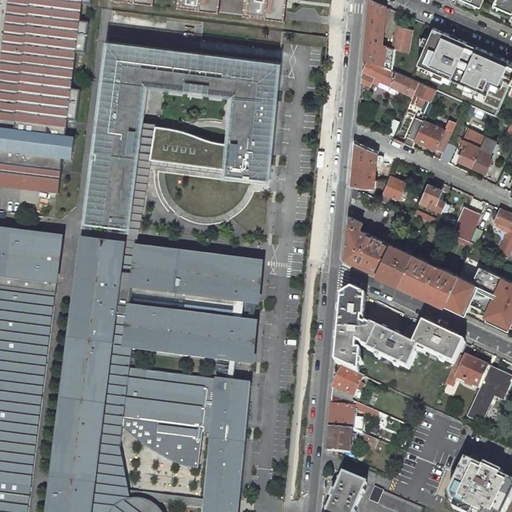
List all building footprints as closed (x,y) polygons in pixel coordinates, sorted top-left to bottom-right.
[(8,0),(0,70),(0,188),(60,196),(64,162),(74,163),(76,140),(67,139),(69,122),(77,122),(81,93),(73,91),(78,53),(85,54),(89,25),(82,24),(84,5),(91,6),(91,0),(8,0)] [(125,0),(132,1),(132,0),(135,0),(135,1),(155,4),(155,0),(179,0),(179,7),(198,10),(198,6),(200,6),(200,10),(220,12),(221,0),(245,0),(244,15),(285,20),(287,0),(125,0)] [(384,22),(386,6),(372,0),(369,0),(365,43),(382,45),(384,22)] [(511,0),(455,0),(454,3),(477,13),(483,1),(492,6),(491,9),(510,17),(511,14),(511,0)] [(391,70),(395,49),(409,52),(413,30),(398,25),(392,48),(382,45),(365,43),(364,57),(368,59),(391,70)] [(511,79),(511,61),(433,27),(418,63),(487,94),(483,103),(498,109),(511,81),(511,79)] [(103,40),(80,227),(128,233),(143,125),(148,88),(231,96),(227,142),(217,141),(207,140),(193,135),(176,129),(153,126),(148,161),(151,161),(223,169),(223,178),(271,183),(283,62),(249,58),(103,40)] [(391,85),(413,96),(415,93),(419,82),(391,70),(368,59),(362,72),(375,78),(391,85)] [(361,82),(371,86),(373,82),(375,78),(362,72),(361,82)] [(388,90),(391,85),(375,78),(373,82),(388,90)] [(415,93),(432,101),(437,90),(419,82),(415,93)] [(413,147),(416,141),(425,121),(418,118),(409,138),(406,144),(413,147)] [(393,136),(399,122),(392,119),(386,132),(393,136)] [(449,120),(444,130),(445,130),(436,149),(443,152),(447,144),(452,133),(456,123),(449,120)] [(508,135),(511,136),(511,123),(506,120),(503,126),(510,129),(508,135)] [(444,130),(425,121),(416,141),(436,150),(436,149),(445,130),(444,130)] [(136,259),(137,249),(151,161),(148,161),(153,126),(143,125),(128,233),(125,247),(124,257),(131,258),(136,259)] [(473,166),(486,137),(469,129),(458,151),(462,153),(459,160),(473,166)] [(486,137),(473,166),(486,172),(499,143),(486,137)] [(374,186),(377,153),(356,143),(352,184),(362,185),(374,186)] [(447,144),(443,152),(441,157),(448,161),(454,147),(447,144)] [(407,183),(391,176),(383,193),(399,199),(407,183)] [(442,190),(428,184),(420,202),(442,211),(445,202),(438,199),(442,190)] [(390,198),(382,194),(380,200),(387,204),(390,198)] [(464,206),(452,234),(470,241),(476,228),(481,214),(464,206)] [(498,254),(509,260),(511,253),(511,214),(501,209),(495,220),(498,222),(497,225),(501,227),(502,229),(508,232),(498,254)] [(437,220),(416,210),(414,216),(428,223),(434,225),(437,220)] [(363,222),(349,216),(345,258),(377,273),(391,244),(359,229),(363,222)] [(477,229),(471,241),(478,244),(483,231),(477,229)] [(0,511),(28,511),(63,239),(0,231),(0,511)] [(449,238),(471,248),(474,243),(470,241),(452,234),(451,233),(449,238)] [(159,511),(156,509),(153,506),(148,503),(143,502),(140,502),(136,501),(133,502),(131,502),(131,499),(130,494),(129,490),(121,448),(123,428),(133,436),(146,446),(158,454),(167,459),(178,464),(190,467),(198,469),(203,429),(211,431),(206,494),(208,494),(207,499),(207,508),(206,511),(239,511),(240,506),(251,384),(131,368),(133,349),(207,357),(253,364),(257,324),(243,323),(244,303),(259,304),(262,264),(137,249),(136,259),(131,258),(124,257),(125,247),(83,242),(53,478),(49,511),(159,511)] [(413,254),(391,244),(377,273),(399,284),(413,254)] [(436,265),(413,254),(399,284),(422,294),(436,265)] [(458,276),(436,265),(422,294),(445,305),(458,276)] [(458,276),(445,305),(465,314),(470,303),(489,312),(485,320),(504,328),(508,319),(511,320),(511,281),(484,269),(481,275),(476,273),(472,282),(458,276)] [(409,370),(419,348),(413,345),(413,344),(371,324),(371,326),(366,324),(364,318),(368,297),(352,289),(341,295),(335,362),(343,366),(359,374),(361,350),(357,349),(358,343),(361,345),(361,346),(367,350),(409,370)] [(454,365),(458,356),(465,342),(424,323),(413,344),(413,345),(419,348),(454,365)] [(454,365),(449,376),(456,380),(457,377),(462,368),(465,359),(458,356),(454,365)] [(457,377),(481,388),(491,368),(467,357),(465,359),(462,368),(457,377)] [(354,397),(364,376),(359,374),(343,366),(333,387),(354,397)] [(511,377),(491,368),(481,388),(468,416),(482,423),(495,396),(504,401),(508,391),(510,391),(511,387),(511,377)] [(352,400),(354,397),(333,387),(332,395),(352,400)] [(377,416),(379,412),(354,401),(352,400),(332,395),(331,404),(354,406),(361,410),(377,416)] [(353,430),(354,406),(331,404),(329,427),(353,430)] [(351,452),(353,430),(329,427),(327,450),(341,451),(351,452)] [(376,448),(379,440),(365,435),(362,442),(376,448)] [(505,511),(511,497),(511,481),(500,476),(502,473),(485,464),(483,468),(465,459),(448,495),(451,503),(464,509),(462,511),(505,511)] [(354,511),(367,483),(344,473),(336,492),(334,491),(331,497),(333,498),(327,511),(354,511)] [(370,499),(378,503),(383,490),(375,487),(370,499)] [(207,508),(207,499),(129,490),(130,494),(131,499),(207,508)] [(378,503),(399,511),(421,511),(423,507),(383,490),(378,503)]
